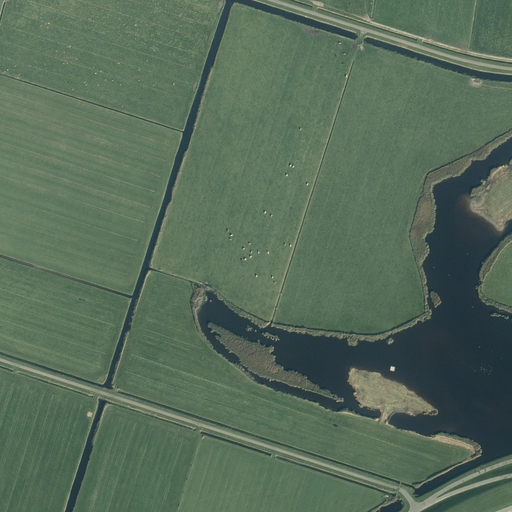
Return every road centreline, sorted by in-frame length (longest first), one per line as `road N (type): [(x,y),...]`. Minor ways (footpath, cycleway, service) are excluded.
road 1 (unclassified): [(415,511),(397,488),(0,359)]
road 2 (unclassified): [(272,0),(511,67)]
